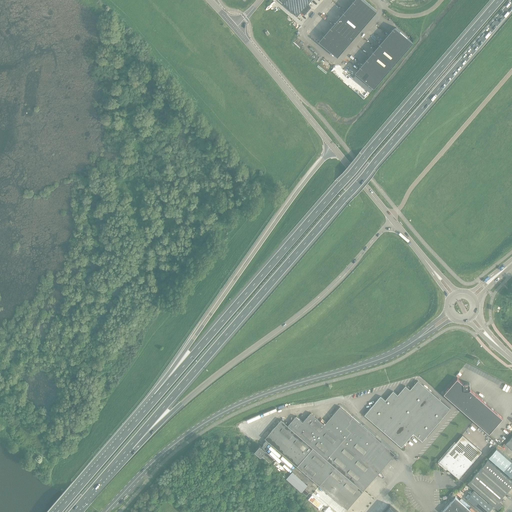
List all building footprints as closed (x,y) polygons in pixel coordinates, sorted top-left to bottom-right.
[(278,0),(297,16),(300,12),(304,15),(310,8),(307,5),(310,0),(278,0)] [(364,0),(356,0),(353,4),(370,17),(376,10),(364,0)] [(353,4),(347,12),(363,25),(370,17),(353,4)] [(347,12),(340,19),(356,33),(363,25),(347,12)] [(340,19),(334,27),(349,40),(356,33),(340,19)] [(334,27),(327,34),(343,48),(349,40),(334,27)] [(396,28),(390,35),(397,41),(405,49),(412,41),(396,28)] [(343,48),(327,34),(320,42),(336,56),(343,48)] [(390,35),(383,43),(399,57),(405,49),(397,41),(390,35)] [(383,43),(377,51),(383,56),(392,64),(399,57),(383,43)] [(377,51),(370,58),(377,64),(386,72),(392,64),(383,56),(377,51)] [(370,58),(363,66),(379,79),(386,72),(377,64),(370,58)] [(379,79),(363,66),(357,74),(373,87),(379,79)] [(356,75),(353,78),(369,92),(372,89),(372,88),(356,75)] [(444,393),(489,433),(503,417),(470,389),(470,383),(463,383),(457,378),(444,393)] [(365,415),(401,446),(412,434),(413,433),(422,440),(450,408),(418,381),(410,390),(405,386),(398,395),(393,391),(385,400),(381,396),(365,415)] [(395,454),(340,406),(324,425),(311,413),(303,422),(296,416),(288,425),(281,420),(265,438),(267,440),(263,445),(262,446),(260,444),(255,450),(270,463),(274,459),(265,451),(266,449),(264,448),(269,441),(347,509),(395,454)] [(444,466),(446,468),(447,468),(459,478),(482,451),(463,435),(456,442),(455,443),(453,446),(452,446),(449,449),(449,450),(446,453),(446,454),(445,454),(443,457),(443,458),(442,458),(439,461),(439,462),(443,465),(443,466),(444,466)] [(496,448),(489,456),(499,466),(511,476),(511,461),(496,448)] [(468,482),(475,488),(494,505),(498,508),(502,502),(499,500),(511,484),(511,480),(495,465),(488,459),(468,482)] [(301,491),(308,484),(293,471),(286,478),(301,491)] [(467,498),(483,511),(488,511),(493,507),(474,491),(470,495),(467,498)] [(442,511),(472,511),(455,497),(442,511)]
